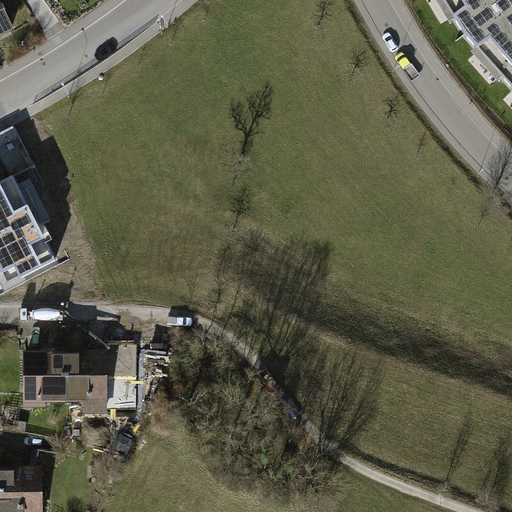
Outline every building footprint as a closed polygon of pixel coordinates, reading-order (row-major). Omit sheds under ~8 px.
[(511,0),(435,0),(449,23),(454,19),(464,35),(477,49),(473,53),(498,82),(502,78),(511,89),(511,91),(509,95),(511,98),(511,0)] [(0,39),(14,32),(0,5),(0,39)] [(54,258),(13,177),(0,183),(0,268),(7,283),(54,258)] [(68,403),(68,351),(25,351),(25,408),(47,408),(47,403),(68,403)] [(68,351),(68,403),(87,403),(87,407),(110,407),(109,351),(68,351)] [(45,511),(45,467),(3,468),(3,511),(45,511)]
